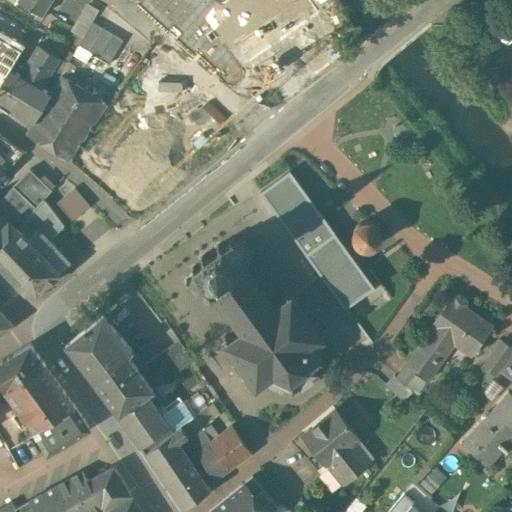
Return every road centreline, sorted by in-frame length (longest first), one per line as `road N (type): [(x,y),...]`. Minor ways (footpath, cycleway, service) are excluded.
road 1 (residential): [(42,322),(49,308),(289,115)]
road 2 (residential): [(511,296),(377,208),(289,115)]
road 3 (residential): [(42,322),(167,511)]
road 4 (residential): [(289,115),(437,0)]
